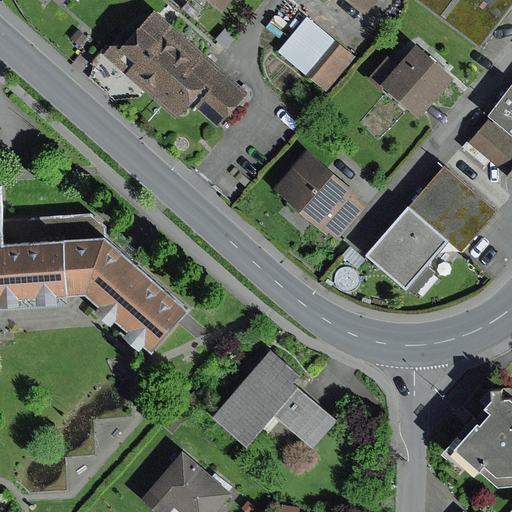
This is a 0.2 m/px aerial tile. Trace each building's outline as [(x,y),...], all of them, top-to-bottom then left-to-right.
[(200,0),(221,16),(233,0),(200,0)] [(353,0),(368,10),(375,0),(353,0)] [(511,9),(511,0),(417,0),(481,49),(511,9)] [(140,19),(106,58),(179,121),(188,111),(214,134),(239,106),(140,19)] [(311,19),(280,54),(324,93),(355,59),(311,19)] [(417,45),(379,84),(418,121),(455,82),(417,45)] [(511,86),(491,118),(511,133),(511,163),(506,172),(511,176),(511,86)] [(511,163),(511,133),(491,118),(472,143),(506,172),(511,163)] [(310,155),(276,194),(335,245),(369,207),(310,155)] [(494,214),(442,170),(409,208),(448,242),(461,253),(494,214)] [(0,310),(86,304),(146,355),(187,308),(110,239),(13,248),(5,189),(0,189),(0,310)] [(409,208),(368,256),(406,290),(448,242),(409,208)] [(302,381),(269,354),(214,422),(248,450),(275,418),(313,449),(335,423),(313,406),(296,391),(302,381)] [(511,404),(493,389),(483,402),(486,418),(454,452),(493,488),(511,487),(511,404)] [(184,457),(152,493),(171,510),(176,505),(183,511),(214,511),(229,496),(184,457)]
